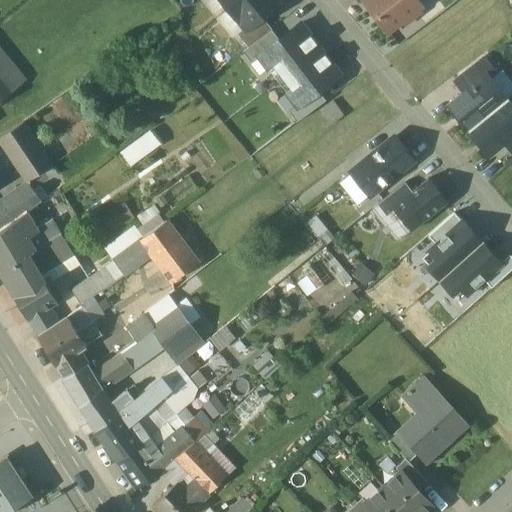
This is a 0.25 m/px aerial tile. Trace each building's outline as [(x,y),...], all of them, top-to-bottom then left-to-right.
[(245,28),(248,30),(262,18),(280,4),(276,0),(237,0),(229,8),(245,28)] [(364,0),(365,0),(387,30),(403,18),(405,21),(417,12),(407,0),(364,0)] [(248,47),(271,30),(262,18),(248,30),(245,28),(238,33),(248,47)] [(320,49),(301,24),(279,40),(259,55),(278,80),(320,49)] [(250,62),(279,40),(271,30),(248,47),(242,52),(250,62)] [(339,74),(320,49),(278,80),(297,106),(318,90),(339,74)] [(27,83),(0,51),(0,79),(11,94),(27,83)] [(483,58),(455,80),(464,92),(485,75),(488,78),(495,72),(483,58)] [(464,92),(449,104),(469,129),(505,100),(488,78),(485,75),(464,92)] [(0,101),(11,94),(0,79),(0,101)] [(325,100),(318,90),(297,106),(290,111),(297,121),(325,100)] [(511,107),(505,100),(469,129),(489,154),(504,142),(511,135),(511,107)] [(333,101),(303,123),(310,133),(326,121),(330,125),(343,115),(333,101)] [(52,164),(23,122),(0,136),(0,138),(27,179),(28,180),(52,164)] [(159,144),(149,131),(119,152),(129,166),(159,144)] [(393,137),(373,154),(391,176),(412,159),(393,137)] [(373,154),(352,171),(371,193),(391,176),(373,154)] [(412,191),(392,207),(393,208),(411,230),(447,201),(428,177),(412,191)] [(0,200),(0,230),(11,222),(42,200),(28,180),(27,179),(0,200)] [(404,181),(377,203),(386,214),(393,208),(392,207),(412,191),(404,181)] [(99,217),(108,231),(135,216),(127,202),(99,217)] [(149,228),(161,215),(150,205),(138,218),(149,228)] [(428,236),(436,245),(462,221),(454,212),(428,236)] [(11,240),(0,246),(0,268),(60,232),(52,218),(38,227),(35,223),(18,233),(20,236),(12,241),(11,240)] [(144,236),(141,239),(152,253),(172,281),(198,262),(166,219),(144,236)] [(439,279),(440,280),(481,242),(462,221),(436,245),(422,258),(440,278),(439,279)] [(11,222),(0,230),(0,246),(11,240),(12,241),(20,236),(18,233),(11,222)] [(137,227),(107,249),(113,259),(141,239),(144,236),(137,227)] [(60,232),(0,268),(0,271),(10,288),(39,271),(40,273),(73,253),(60,232)] [(141,239),(113,259),(113,260),(124,274),(152,253),(141,239)] [(481,242),(440,280),(459,300),(483,279),(499,264),(481,244),(482,243),(481,242)] [(499,264),(483,279),(491,288),(511,268),(511,257),(509,255),(499,264)] [(97,274),(72,289),(81,303),(109,283),(110,284),(124,274),(113,260),(96,272),(97,274)] [(305,290),(317,278),(307,268),(295,280),(305,290)] [(39,271),(10,288),(28,318),(28,317),(39,334),(61,320),(50,304),(61,297),(55,287),(51,290),(40,273),(39,271)] [(175,295),(145,315),(152,323),(177,305),(175,295)] [(83,305),(67,316),(85,345),(101,335),(85,308),(83,305)] [(177,305),(152,323),(155,329),(153,330),(164,345),(172,356),(200,336),(177,305)] [(145,315),(127,327),(137,341),(153,330),(155,329),(152,323),(145,315)] [(39,334),(38,335),(63,378),(87,363),(78,349),(85,345),(67,316),(61,320),(39,334)] [(137,341),(93,372),(103,388),(164,345),(153,330),(137,341)] [(181,361),(190,373),(200,365),(191,354),(181,361)] [(79,406),(99,391),(103,388),(93,372),(87,363),(63,378),(79,406)] [(172,388),(182,402),(198,390),(177,363),(162,376),(172,388)] [(401,433),(400,434),(416,452),(424,461),(465,424),(422,375),(405,391),(424,412),(401,433)] [(162,376),(149,385),(160,399),(172,388),(162,376)] [(279,390),(268,378),(254,391),(265,403),(279,390)] [(133,398),(118,411),(126,421),(133,415),(136,419),(154,404),(160,399),(149,385),(133,398)] [(160,399),(154,404),(167,421),(185,406),(182,402),(172,388),(160,399)] [(127,389),(106,405),(112,416),(118,411),(133,398),(127,389)] [(87,418),(106,405),(99,391),(79,406),(87,418)] [(106,405),(87,418),(94,430),(112,416),(106,405)] [(185,406),(167,421),(176,430),(182,425),(194,416),(185,406)] [(112,416),(94,430),(116,460),(140,442),(126,421),(118,411),(112,416)] [(194,416),(182,425),(194,441),(203,435),(206,432),(194,416)] [(140,442),(116,460),(136,488),(160,470),(160,469),(175,457),(194,441),(182,425),(176,430),(155,449),(156,450),(150,455),(140,442)] [(416,452),(400,434),(401,433),(397,428),(387,437),(405,458),(407,460),(416,452)] [(213,461),(194,441),(175,457),(194,478),(195,479),(196,478),(213,461)] [(5,456),(0,459),(0,511),(9,511),(16,508),(15,506),(31,496),(5,456)] [(194,478),(175,457),(160,469),(160,470),(174,485),(177,482),(183,488),(194,478)] [(407,460),(405,458),(396,466),(400,470),(401,469),(418,489),(427,482),(407,460)] [(213,461),(196,478),(209,492),(227,475),(213,461)] [(355,463),(346,470),(365,496),(375,488),(355,463)] [(418,489),(401,469),(400,470),(384,485),(406,511),(427,511),(433,507),(418,489)] [(196,478),(195,479),(194,478),(183,488),(198,503),(209,492),(196,478)] [(174,485),(153,504),(160,511),(188,511),(198,503),(183,488),(177,482),(174,485)] [(366,501),(365,502),(374,511),(406,511),(384,485),(366,501)] [(362,497),(345,511),(374,511),(365,502),(366,501),(362,497)]
